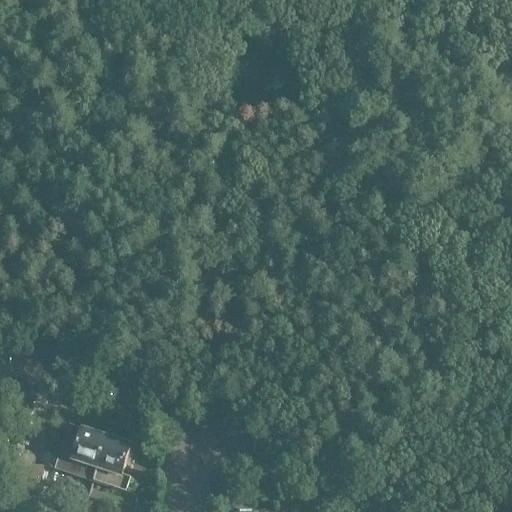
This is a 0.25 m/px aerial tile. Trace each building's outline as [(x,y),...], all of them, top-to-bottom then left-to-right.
[(87,467),(83,478),(94,482),(107,440),(71,428),(61,458),(87,467)] [(107,440),(94,482),(94,483),(127,494),(131,481),(123,478),(127,466),(131,468),(133,463),(128,461),(132,448),(122,445),(123,443),(109,438),(108,440),(107,440)] [(27,491),(29,467),(16,466),(13,489),(27,491)] [(29,467),(27,491),(24,511),(41,511),(43,501),(40,500),(43,469),(29,467)] [(147,511),(148,497),(136,497),(135,511),(147,511)]
